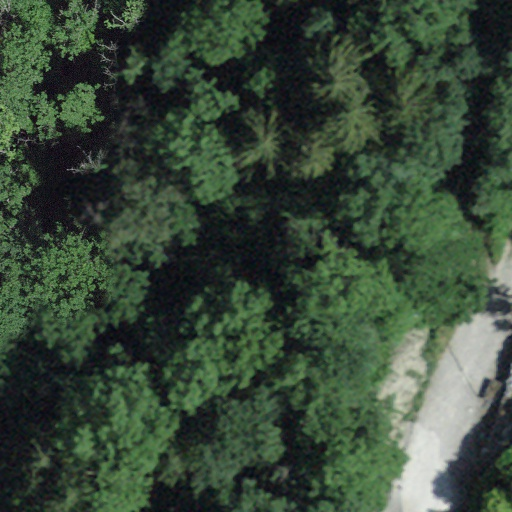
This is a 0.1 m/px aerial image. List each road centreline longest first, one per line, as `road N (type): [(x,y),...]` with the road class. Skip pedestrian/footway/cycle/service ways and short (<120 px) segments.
road 1 (track): [(511,263),(493,310),(481,267),(476,0)]
road 2 (residential): [(428,511),(453,401),(493,310)]
